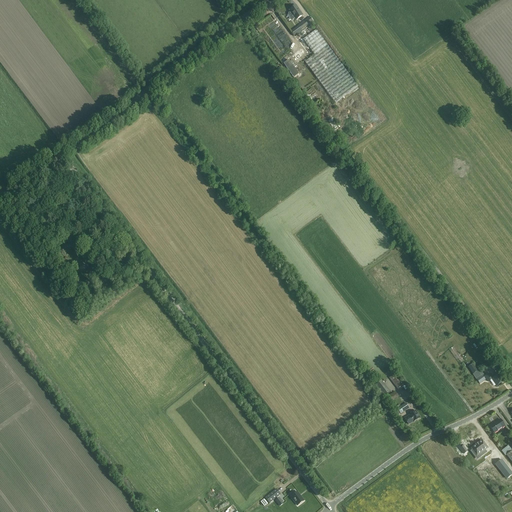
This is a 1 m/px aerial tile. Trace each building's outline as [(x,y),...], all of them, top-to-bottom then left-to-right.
[(289,10),(290,12),(288,13),(290,17),(293,15),(296,20),(303,16),(296,6),(289,10)] [(300,25),(291,32),(294,36),(303,29),(313,21),(310,17),(300,25)] [(316,30),(300,42),(311,57),(305,62),(336,103),(358,87),(316,30)] [(289,60),(284,64),(288,69),(294,77),(299,74),(293,66),(289,60)] [(340,127),(333,117),(328,121),(335,131),(340,127)] [(77,264),(84,261),(80,251),(73,254),(77,264)] [(74,307),(84,299),(79,294),(70,302),(74,307)] [(467,365),(472,374),(477,370),(473,362),(467,365)] [(486,379),(480,370),(474,375),(479,383),(486,379)] [(405,385),(396,373),(389,378),(399,390),(405,385)] [(497,386),(503,382),(500,379),(501,378),(498,375),(492,379),(494,382),(497,386)] [(375,386),(384,398),(390,393),(381,381),(375,386)] [(391,402),(399,397),(395,392),(388,397),(391,402)] [(406,403),(397,409),(401,414),(409,409),(406,403)] [(416,411),(409,415),(410,416),(405,418),(408,424),(413,422),(420,418),(416,411)] [(504,430),(502,428),(505,426),(501,420),(490,427),(494,433),(499,429),(501,432),(504,430)] [(486,453),(484,450),(485,450),(488,448),(482,441),(471,448),(472,450),(473,450),(471,451),(474,456),(476,454),(477,456),(479,454),(481,457),(486,453)] [(458,447),(464,454),(467,451),(462,444),(458,447)] [(503,450),(511,461),(511,450),(508,446),(503,450)] [(486,456),(489,465),(495,463),(492,454),(486,456)] [(473,468),(478,467),(479,468),(484,467),(483,459),(472,461),(473,468)] [(511,476),(511,472),(503,461),(497,465),(508,479),(511,476)] [(269,503),(280,495),(276,489),(265,498),(269,503)] [(304,501),(297,492),(291,497),(297,506),(304,501)]
